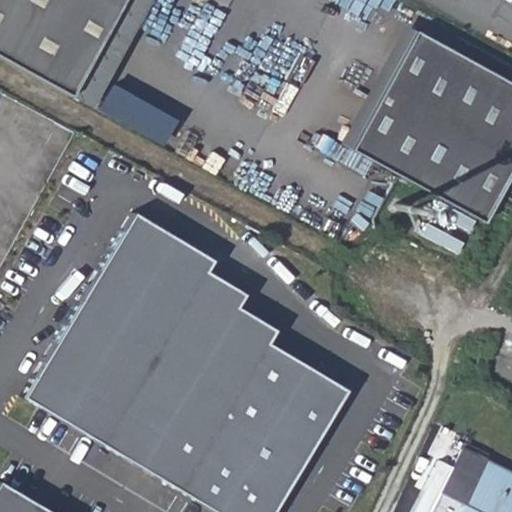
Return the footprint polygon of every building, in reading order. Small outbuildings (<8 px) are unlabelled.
[(0,0),(0,60),(68,97),(121,0),(0,0)] [(121,0),(68,97),(90,110),(150,0),(121,0)] [(409,30),(399,25),(334,143),(344,149),(409,30)] [(511,158),(511,86),(409,30),(344,149),(477,222),(511,158)] [(107,80),(94,106),(162,142),(175,116),(107,80)] [(433,200),(430,207),(467,227),(470,221),(433,200)] [(203,511),(262,511),(333,390),(256,345),(261,332),(227,308),(233,294),(194,272),(199,261),(121,211),(10,398),(203,511)] [(458,511),(511,511),(511,474),(461,448),(439,491),(463,504),(458,511)] [(0,511),(37,511),(0,489),(0,511)]
